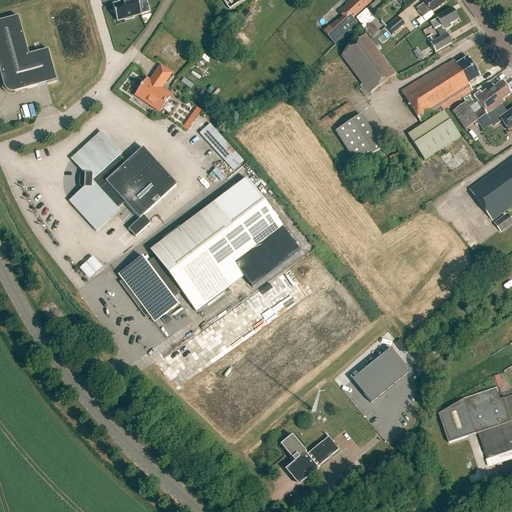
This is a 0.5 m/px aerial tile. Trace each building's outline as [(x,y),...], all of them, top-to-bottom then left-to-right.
[(138,4),(143,2),(142,0),(121,0),(123,2),(112,5),(117,22),(125,20),(125,21),(133,19),(133,17),(141,15),(138,4)] [(221,0),(229,10),(242,0),(221,0)] [(345,27),(371,2),(369,0),(352,0),(346,6),(347,7),(342,11),(341,10),(339,13),(343,18),(340,21),(345,27)] [(441,0),(425,0),(422,2),(424,4),(415,9),(422,18),(430,12),(430,13),(444,3),(441,0)] [(430,23),(439,39),(430,44),(435,52),(450,43),(445,35),(443,31),(451,27),(450,25),(457,20),(451,9),(436,18),(437,19),(430,23)] [(18,17),(0,21),(0,68),(7,93),(26,88),(26,90),(56,82),(47,50),(28,55),(18,17)] [(392,35),(404,25),(399,18),(386,28),(392,35)] [(370,40),(379,32),(371,23),(362,30),(370,40)] [(116,42),(125,50),(137,35),(128,27),(116,42)] [(364,98),(395,75),(365,35),(347,49),(341,57),(362,85),(359,87),(361,89),(359,91),(364,98)] [(419,50),(414,52),(420,61),(424,58),(419,50)] [(445,65),(401,93),(420,123),(472,91),(467,84),(479,77),(467,58),(455,65),(453,62),(445,66),(445,65)] [(152,77),(154,78),(151,82),(146,78),(134,96),(159,113),(171,96),(156,85),(159,81),(164,85),(171,74),(160,66),(152,77)] [(502,101),(510,95),(502,82),(493,89),(491,87),(481,94),(479,92),(473,97),(479,105),(470,111),(465,103),(452,113),(465,131),(478,121),(477,121),(486,115),(494,110),(500,118),(499,119),(508,132),(511,128),(511,109),(506,114),(500,105),(503,102),(502,101)] [(188,131),(202,111),(197,107),(182,128),(188,131)] [(443,112),(407,135),(423,161),(459,137),(443,112)] [(335,133),(357,167),(383,150),(362,116),(335,133)] [(243,162),(212,128),(202,137),(233,172),(243,162)] [(124,204),(139,220),(128,230),(135,238),(150,224),(143,216),(176,186),(142,149),(126,164),(119,157),(121,155),(114,147),(114,148),(100,133),(71,160),(77,167),(77,168),(84,175),(84,180),(82,180),(82,184),(84,184),(83,188),(76,195),(76,196),(69,202),(96,232),(111,219),(119,212),(117,210),(124,204)] [(505,217),(494,225),(501,233),(511,225),(511,219),(508,214),(507,215),(505,213),(511,207),(511,159),(469,191),(492,222),(503,214),(505,217)] [(155,258),(147,264),(142,257),(118,275),(154,324),(178,306),(173,299),(181,293),(195,313),(243,277),(252,288),(300,252),(246,179),(150,251),(155,258)] [(79,269),(90,279),(103,267),(93,256),(79,269)] [(172,310),(175,315),(183,310),(180,305),(172,310)] [(432,348),(418,357),(426,369),(440,360),(432,348)] [(370,404),(409,373),(390,349),(351,381),(370,404)] [(511,397),(501,401),(497,391),(465,402),(439,416),(448,444),(478,435),(487,461),(511,452),(511,397)] [(327,438),(306,455),(305,454),(306,453),(305,453),(304,454),(293,440),(284,448),(292,458),(291,459),(294,462),(286,469),(299,485),(319,469),(318,469),(317,468),(328,459),(325,455),(328,453),(331,456),(338,450),(325,434),(325,435),(327,438)]
